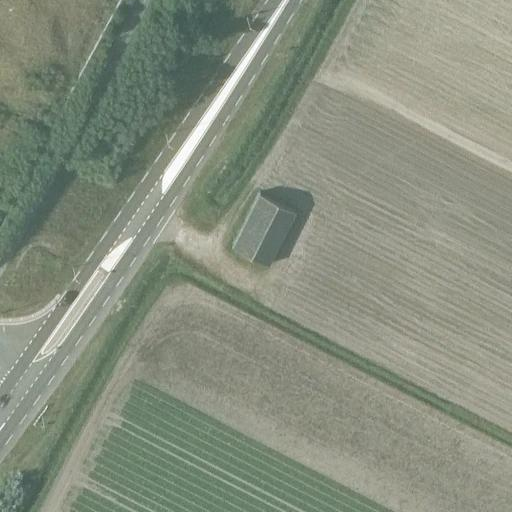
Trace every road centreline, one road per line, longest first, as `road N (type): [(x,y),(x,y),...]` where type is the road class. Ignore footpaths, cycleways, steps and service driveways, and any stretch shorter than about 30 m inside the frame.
road 1 (secondary): [(0,438),(127,261),(284,0)]
road 2 (track): [(363,0),(287,140),(203,254),(149,224)]
